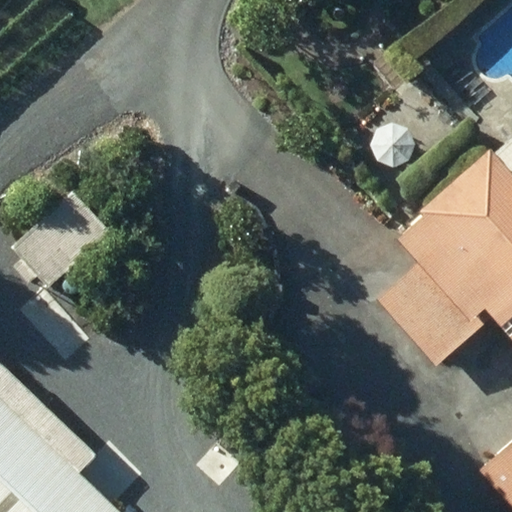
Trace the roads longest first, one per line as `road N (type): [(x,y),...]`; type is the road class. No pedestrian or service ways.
road 1 (unknown): [(162,140),(253,193),(448,463)]
road 2 (unknown): [(115,459),(171,271),(162,140)]
road 3 (unknown): [(0,156),(99,63),(139,0)]
road 4 (unknown): [(115,459),(0,324)]
